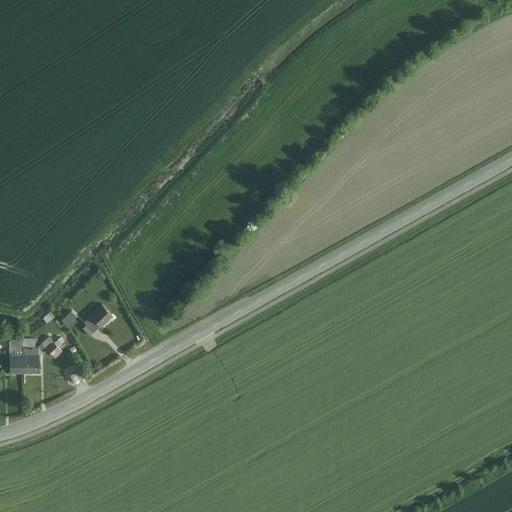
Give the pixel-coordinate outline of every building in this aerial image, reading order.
[(111,317),(98,303),(82,319),(95,333),(111,317)] [(77,317),(69,310),(60,318),(67,326),(77,317)] [(42,344),(52,353),(65,340),(62,337),(57,342),(51,336),(42,344)] [(11,372),(27,372),(28,352),(12,352),(11,372)] [(27,372),(42,373),(43,353),(28,352),(27,372)] [(78,366),(68,371),(75,383),(85,379),(78,366)]
